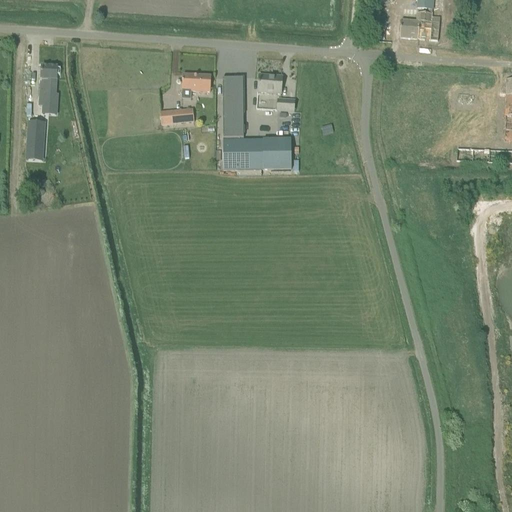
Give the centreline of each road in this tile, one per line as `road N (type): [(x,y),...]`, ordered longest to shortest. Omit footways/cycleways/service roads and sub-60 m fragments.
road 1 (unclassified): [(440,511),(438,420),(374,180),(366,55)]
road 2 (unclassified): [(0,26),(366,55)]
road 3 (unclassified): [(511,62),(366,55)]
